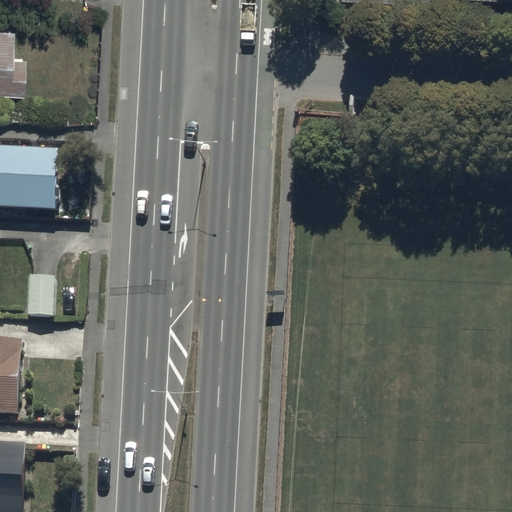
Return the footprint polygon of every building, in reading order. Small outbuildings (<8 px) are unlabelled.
[(508,0),(339,0),(339,4),(507,13),(508,0)] [(0,92),(22,93),(24,57),(11,56),(12,28),(0,27),(0,92)] [(60,156),(0,153),(0,211),(57,214),(60,156)] [(56,280),(30,280),(30,319),(56,319),(56,280)] [(0,417),(18,418),(22,344),(0,342),(0,417)] [(24,511),(29,445),(0,442),(0,511),(24,511)]
